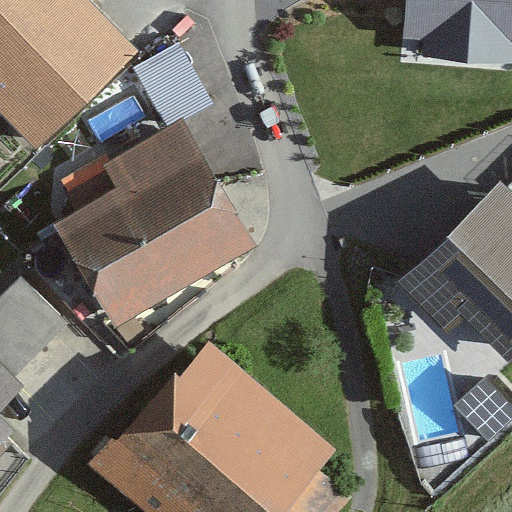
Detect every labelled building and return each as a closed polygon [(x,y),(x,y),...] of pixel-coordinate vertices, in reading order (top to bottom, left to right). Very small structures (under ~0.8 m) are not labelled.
[(0,0),(0,114),(19,135),(129,36),(96,0),(0,0)] [(511,16),(511,0),(408,0),(407,27),(427,29),(426,47),(510,53),(511,16)] [(63,219),(128,320),(255,239),(177,118),(107,162),(120,182),(63,219)] [(511,182),(507,177),(396,287),(430,321),(434,316),(453,335),(470,319),(511,360),(511,182)] [(62,321),(15,274),(0,289),(0,429),(7,422),(0,414),(0,399),(18,381),(10,373),(62,321)] [(338,450),(206,343),(99,475),(145,511),(327,511),(341,496),(316,476),(338,450)]
